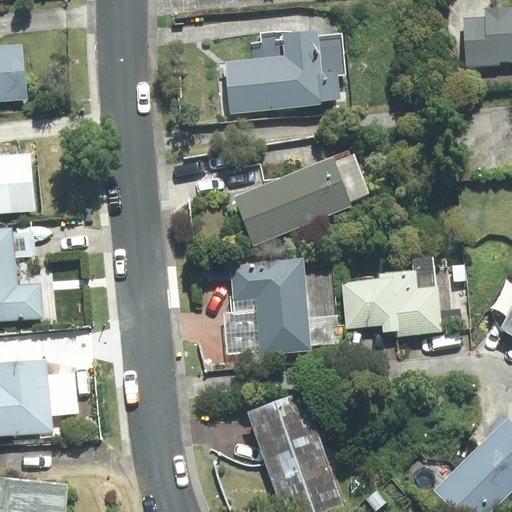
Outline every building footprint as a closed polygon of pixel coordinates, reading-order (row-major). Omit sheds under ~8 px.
[(486,18),(465,19),(467,66),(500,65),(499,62),(511,60),(511,6),(485,7),(486,18)] [(319,39),(318,31),(262,37),(263,48),(253,49),(254,59),(226,62),(231,113),(321,104),(320,102),(341,100),(339,76),(345,75),(342,37),(319,39)] [(0,102),(28,100),(23,43),(0,44),(0,102)] [(0,212),(35,210),(31,153),(2,155),(1,149),(0,149),(0,212)] [(234,196),(254,245),(352,206),(350,202),(370,194),(354,155),(351,156),(349,150),(234,196)] [(0,321),(44,318),(41,283),(17,284),(15,258),(33,256),(31,232),(14,233),(13,226),(0,227),(0,321)] [(414,270),(379,273),(379,279),(342,282),(347,328),(383,325),(384,332),(397,330),(398,336),(462,330),(460,309),(451,310),(447,267),(435,269),(433,256),(412,258),(414,270)] [(339,342),(332,264),(303,267),(303,258),(230,264),(234,311),(258,309),(261,352),(282,350),(282,354),(312,351),(312,344),(339,342)] [(227,355),(261,352),(258,309),(234,311),(224,312),(227,355)] [(511,310),(502,328),(511,333),(511,310)] [(47,375),(46,359),(0,363),(0,436),(52,432),(51,416),(47,375)] [(79,413),(75,372),(47,375),(51,416),(79,413)] [(302,392),(247,412),(282,511),(323,511),(342,505),(302,392)] [(490,511),(511,491),(511,422),(508,418),(435,490),(456,511),(490,511)] [(64,511),(68,484),(0,477),(0,511),(64,511)]
